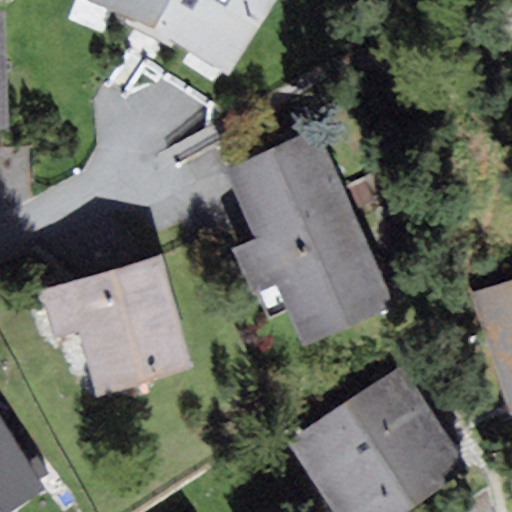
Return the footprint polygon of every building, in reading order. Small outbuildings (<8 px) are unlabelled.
[(89,0),(160,32),(234,77),(280,0),(89,0)] [(0,129),(14,128),(9,13),(0,13),(0,129)] [(399,294),(320,120),(226,163),(257,230),(231,242),(251,287),(279,275),(307,336),(399,294)] [(71,342),(91,337),(107,394),(198,368),(166,259),(56,291),(71,342)] [(511,278),(475,290),(511,406),(511,278)] [(406,372),(295,446),(339,511),(400,511),(470,466),(406,372)] [(0,511),(7,511),(48,486),(0,413),(0,511)]
